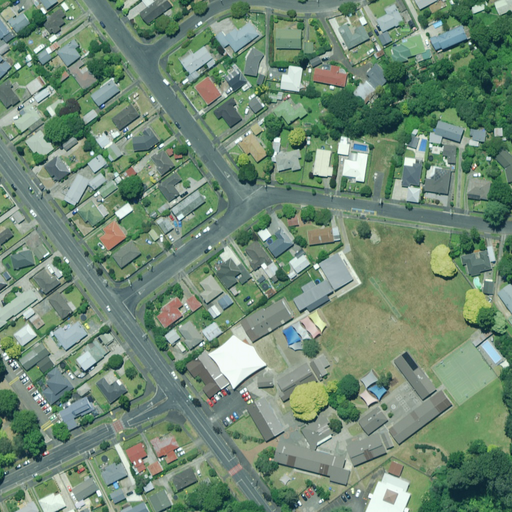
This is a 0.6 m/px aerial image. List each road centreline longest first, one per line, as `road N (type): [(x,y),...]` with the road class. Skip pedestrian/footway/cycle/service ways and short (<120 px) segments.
road 1 (residential): [(249,207),(280,196),(511,227)]
road 2 (tertiary): [(0,154),(113,308)]
road 3 (residential): [(140,61),(249,207)]
road 4 (residential): [(113,308),(249,207)]
road 5 (tertiary): [(0,485),(146,410)]
road 6 (tertiary): [(180,397),(266,511)]
road 7 (residential): [(140,61),(213,9),(249,0)]
